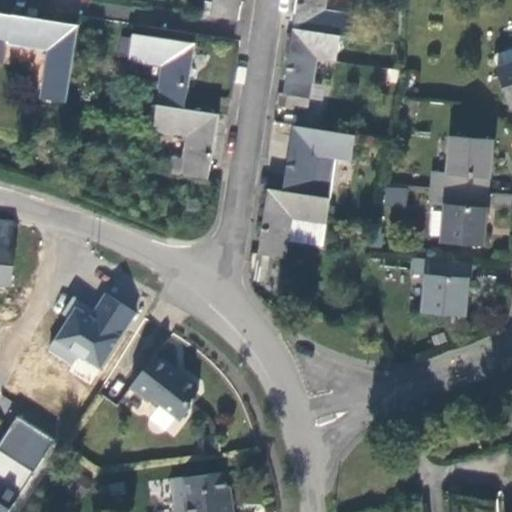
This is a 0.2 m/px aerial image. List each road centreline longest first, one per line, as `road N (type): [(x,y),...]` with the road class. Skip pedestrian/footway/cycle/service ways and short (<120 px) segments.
road 1 (residential): [(214,292),(268,0)]
road 2 (unclassified): [(0,199),(134,245),(214,292)]
road 3 (unclassified): [(214,292),(274,364),(302,431)]
road 4 (residential): [(388,390),(461,370),(511,345)]
